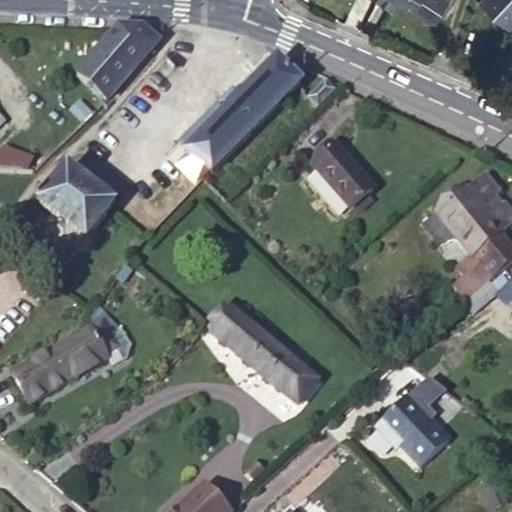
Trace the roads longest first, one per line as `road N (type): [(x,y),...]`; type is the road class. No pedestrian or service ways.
road 1 (tertiary): [(511,136),(222,14)]
road 2 (tertiary): [(222,14),(71,0)]
